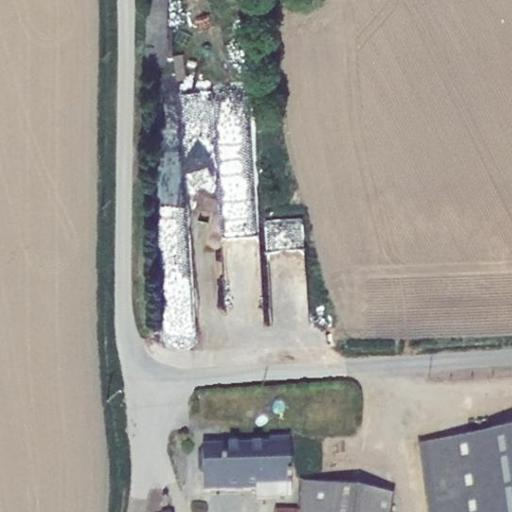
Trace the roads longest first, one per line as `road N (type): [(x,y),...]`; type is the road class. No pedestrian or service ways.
road 1 (unclassified): [(511,357),(195,381),(161,380),(134,362)]
road 2 (unclassified): [(134,362),(127,0)]
road 3 (unclassified): [(136,511),(134,362)]
